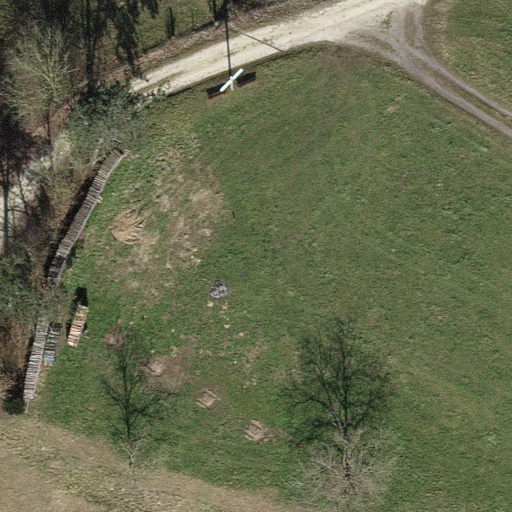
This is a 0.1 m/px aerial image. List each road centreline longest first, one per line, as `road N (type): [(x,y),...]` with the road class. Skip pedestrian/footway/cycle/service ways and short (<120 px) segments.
road 1 (track): [(0,231),(82,126),(226,52),(382,0)]
road 2 (track): [(379,1),(403,51),(511,123)]
